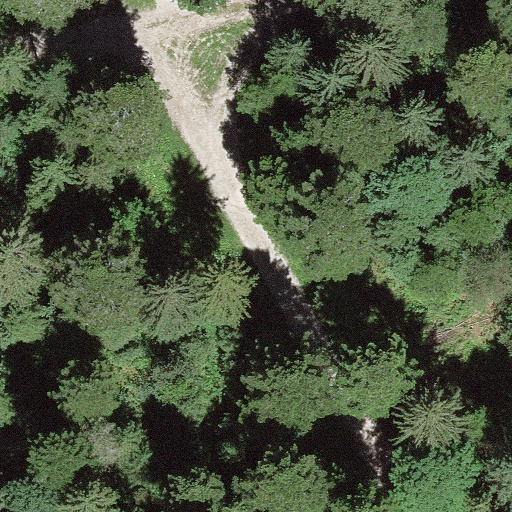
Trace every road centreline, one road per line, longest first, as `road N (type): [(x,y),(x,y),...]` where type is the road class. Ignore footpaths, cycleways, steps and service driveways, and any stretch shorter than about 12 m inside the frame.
road 1 (track): [(458,511),(139,0)]
road 2 (track): [(260,0),(0,113)]
